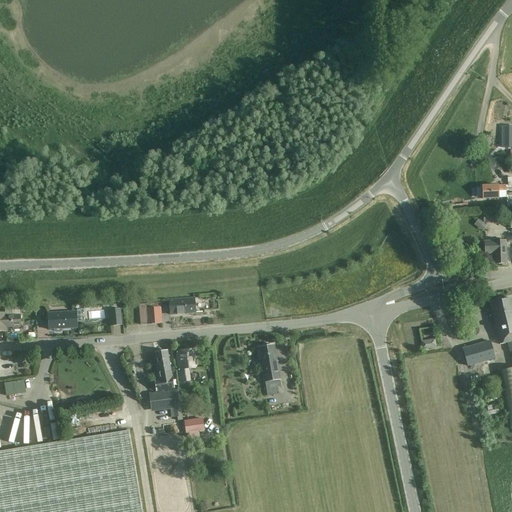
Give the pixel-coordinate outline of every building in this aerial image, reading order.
[(511,147),(511,135),(503,135),(503,148),(511,147)] [(482,188),(476,188),(477,197),(483,197),(483,199),(498,198),(498,194),(506,194),(507,208),(511,207),(511,177),(507,178),(508,185),(482,186),(482,188)] [(483,209),(483,222),(498,222),(498,209),(483,209)] [(505,240),(484,241),(485,255),(494,254),(494,264),(507,263),(505,240)] [(169,301),(170,315),(196,313),(194,298),(169,301)] [(511,352),(511,298),(492,302),(494,314),(493,314),(500,344),(507,342),(509,352),(511,352)] [(140,323),(141,325),(147,325),(162,323),(160,303),(140,305),(141,308),(139,308),(139,312),(140,323)] [(109,310),(111,326),(122,325),(120,309),(109,310)] [(54,331),(55,332),(60,332),(61,331),(61,329),(77,328),(76,312),(49,313),(49,330),(54,330),(54,331)] [(5,313),(0,313),(0,331),(6,331),(6,328),(12,327),(12,330),(19,330),(19,327),(20,327),(20,314),(5,315),(5,313)] [(422,350),(436,348),(435,339),(420,342),(422,350)] [(463,348),(468,366),(496,359),(490,341),(463,348)] [(265,381),(267,396),(279,394),(278,387),(281,387),(280,379),(274,345),(259,348),(265,381)] [(175,352),(180,382),(190,381),(188,368),(196,367),(194,349),(175,352)] [(154,380),(156,392),(174,389),(171,371),(167,351),(155,353),(158,373),(159,379),(154,380)] [(511,427),(511,367),(502,369),(510,428),(511,427)] [(173,409),(174,417),(182,416),(178,390),(176,390),(176,389),(149,393),(151,412),(173,409)] [(486,406),(488,415),(500,413),(499,409),(493,410),(492,405),(486,406)] [(189,433),(190,439),(199,437),(199,432),(204,431),(202,418),(184,421),(186,434),(189,433)] [(142,511),(129,431),(0,451),(0,511),(142,511)]
